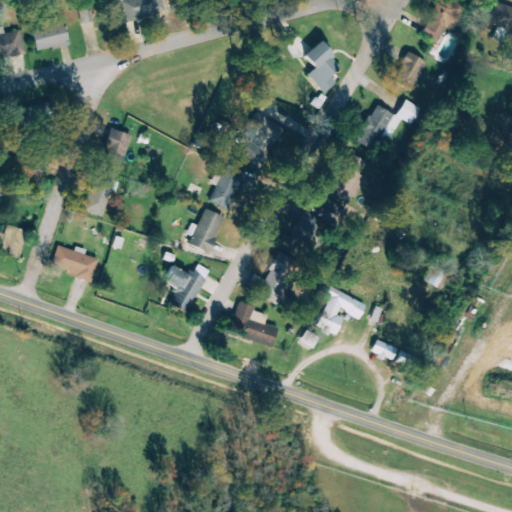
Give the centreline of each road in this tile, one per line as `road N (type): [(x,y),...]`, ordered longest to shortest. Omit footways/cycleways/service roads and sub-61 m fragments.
road 1 (residential): [(189,357),(199,327),(366,49),(384,0)]
road 2 (residential): [(0,86),(341,0)]
road 3 (tertiary): [(189,357),(511,467)]
road 4 (residential): [(21,301),(91,99),(94,63)]
road 5 (tertiary): [(189,357),(0,293)]
